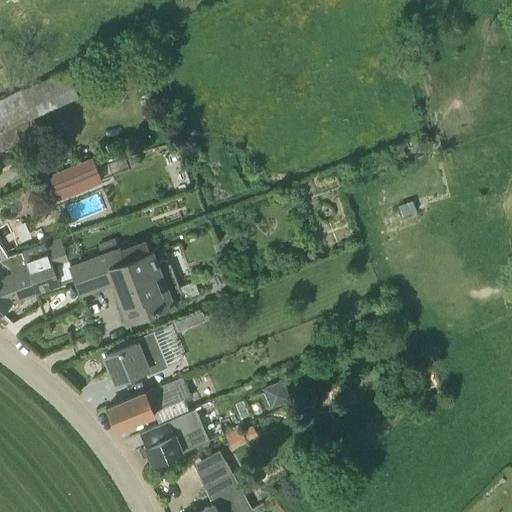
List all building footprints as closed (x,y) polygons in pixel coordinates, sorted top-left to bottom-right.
[(0,160),(44,137),(33,116),(19,89),(0,98),(0,160)] [(102,181),(102,180),(92,157),(92,156),(48,174),(57,199),(102,181)] [(34,292),(59,283),(53,264),(68,260),(60,235),(20,249),(24,263),(34,292)] [(110,284),(111,288),(125,324),(175,306),(161,269),(152,247),(149,248),(145,238),(118,249),(117,246),(100,252),(67,264),(79,295),(110,284)] [(98,245),(100,252),(117,246),(114,239),(98,245)] [(34,292),(24,263),(0,272),(0,310),(10,301),(34,292)] [(178,329),(191,324),(188,316),(175,321),(178,329)] [(115,381),(147,368),(149,373),(164,367),(150,331),(134,337),(136,341),(104,354),(115,381)] [(158,422),(181,412),(177,401),(190,395),(182,375),(145,390),(146,391),(106,407),(114,428),(154,412),(158,422)] [(154,463),(182,451),(206,440),(192,407),(181,412),(158,422),(158,423),(139,431),(154,463)] [(231,471),(227,465),(208,475),(212,481),(204,486),(212,503),(194,511),(243,511),(251,508),(232,471),(231,471)]
